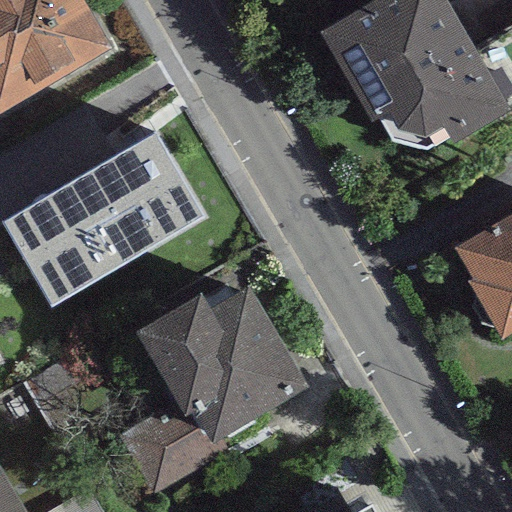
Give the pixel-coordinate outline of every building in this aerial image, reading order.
[(0,0),(0,119),(112,56),(80,0),(0,0)] [(507,118),(440,0),(388,0),(319,41),(372,131),(382,126),(392,143),(428,153),(445,142),(453,151),(507,118)] [(157,128),(0,218),(0,242),(48,326),(216,230),(157,128)] [(511,220),(452,255),(469,285),(466,287),(500,346),(511,338),(511,220)] [(201,299),(132,339),(170,404),(117,435),(153,498),(229,454),(222,442),(304,395),(246,295),(211,315),(201,299)] [(20,511),(0,473),(0,511),(20,511)]
